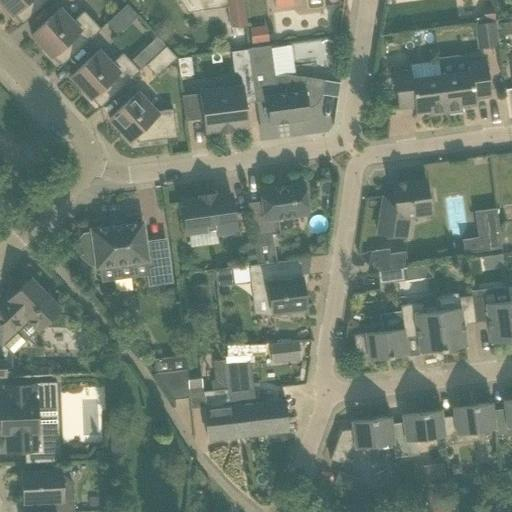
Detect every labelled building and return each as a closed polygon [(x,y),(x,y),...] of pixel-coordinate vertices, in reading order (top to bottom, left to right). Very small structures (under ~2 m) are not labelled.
[(0,0),(0,1),(20,24),(21,25),(47,0),(0,0)] [(180,0),(189,12),(229,6),(227,0),(180,0)] [(117,35),(137,16),(127,4),(106,23),(117,35)] [(31,35),(59,66),(60,66),(100,29),(84,11),(72,22),(60,8),(31,35)] [(246,25),(244,8),(228,11),(230,27),(245,25),(246,25)] [(480,36),(496,34),(495,22),(479,24),(480,36)] [(511,30),(511,22),(499,24),(500,35),(511,33),(511,30)] [(253,46),(269,43),(267,26),(250,28),(253,46)] [(157,37),(148,45),(156,54),(166,46),(157,37)] [(308,119),(307,108),(310,108),(314,106),(317,104),(319,101),(321,98),(322,94),(324,80),(286,74),(274,76),(270,45),(247,49),(255,102),(267,101),(270,124),(308,119)] [(156,77),(176,58),(166,46),(156,54),(145,65),(156,77)] [(70,77),(98,107),(99,108),(139,71),(123,53),(111,64),(98,50),(70,77)] [(469,71),(441,75),(440,75),(445,113),(462,111),(461,106),(475,104),(474,98),(490,96),(485,60),(468,62),(469,71)] [(414,107),(415,111),(415,113),(428,111),(429,115),(445,113),(440,75),(412,79),(411,70),(393,73),(398,109),(414,107)] [(200,93),(186,95),(189,119),(203,118),(205,134),(220,132),(220,133),(233,131),(233,130),(248,128),(243,85),(234,86),(231,84),(225,84),(222,87),(199,90),(200,93)] [(137,92),(109,119),(129,141),(133,138),(138,143),(177,138),(173,109),(155,111),(137,92)] [(249,211),(253,236),(278,232),(276,218),(308,213),(306,199),(308,195),(307,183),(303,180),(291,182),(288,186),(260,190),(263,209),(249,211)] [(383,196),(377,233),(405,238),(408,216),(430,213),(429,204),(432,204),(430,188),(426,189),(425,180),(392,184),(393,195),(383,196)] [(186,233),(188,233),(216,229),(217,234),(236,231),(231,194),(214,197),(213,194),(199,196),(199,199),(181,201),(186,233)] [(501,248),(496,208),(474,211),(479,251),(501,248)] [(91,264),(96,264),(96,267),(146,261),(149,284),(171,281),(165,240),(145,243),(142,222),(91,229),(91,233),(84,234),(72,249),(91,264)] [(388,253),(390,269),(403,267),(403,266),(408,266),(406,251),(388,253)] [(484,268),(502,267),(501,253),(483,255),(484,268)] [(292,278),(289,260),(247,266),(250,285),(251,288),(253,292),(255,295),(258,297),(262,299),(265,299),(269,299),(272,316),(286,318),(287,312),(306,309),(302,277),(292,278)] [(235,281),(249,280),(247,265),(233,267),(235,281)] [(377,271),(379,284),(404,281),(403,267),(390,269),(390,270),(377,271)] [(234,284),(232,268),(214,270),(216,286),(234,284)] [(42,290),(30,278),(9,299),(7,296),(0,302),(0,343),(1,345),(18,328),(29,339),(60,309),(52,301),(52,296),(47,290),(42,290)] [(193,287),(194,304),(210,303),(208,285),(193,287)] [(494,293),(471,296),(475,321),(487,319),(491,343),(511,340),(511,327),(508,301),(495,303),(494,293)] [(443,349),(465,346),(462,323),(475,321),(471,296),(457,298),(453,294),(436,297),(436,296),(435,296),(442,351),(444,351),(443,349)] [(400,305),(403,328),(403,331),(416,329),(419,353),(441,350),(442,351),(435,296),(422,298),(423,302),(400,305)] [(403,328),(354,335),(353,335),(356,354),(367,352),(368,360),(405,355),(405,357),(407,357),(407,354),(403,331),(403,328)] [(258,354),(280,353),(280,340),(258,341),(258,354)] [(186,368),(188,388),(202,387),(199,366),(186,368)] [(155,374),(172,400),(189,398),(185,370),(155,374)] [(226,376),(227,389),(229,406),(231,406),(234,438),(289,431),(285,399),(253,403),(249,373),(226,376)] [(37,385),(33,385),(4,386),(5,402),(0,402),(0,432),(0,433),(6,433),(7,452),(24,451),(25,463),(59,462),(58,441),(39,430),(37,430),(36,402),(52,401),(51,382),(37,383),(37,385)] [(202,392),(208,441),(234,438),(231,406),(229,406),(227,389),(202,392)] [(479,431),(494,429),(492,411),(492,410),(491,400),(489,401),(489,403),(453,408),(454,416),(442,417),(441,417),(443,436),(444,445),(480,440),(479,431)] [(504,409),(492,410),(492,411),(494,429),(495,438),(511,436),(511,400),(503,401),(504,409)] [(416,440),(443,436),(441,417),(442,417),(440,407),(438,408),(439,410),(402,415),(403,422),(391,424),(390,424),(393,443),(392,443),(394,458),(418,455),(416,440)] [(349,449),(392,443),(393,443),(390,424),(391,424),(390,417),(351,422),(352,429),(340,431),(330,459),(343,464),(349,449)] [(62,471),(20,473),(21,476),(19,478),(19,489),(21,490),(22,503),(34,502),(34,511),(73,511),(72,483),(62,474),(62,471)] [(360,479),(357,478),(338,471),(334,483),(361,494),(360,479)]
